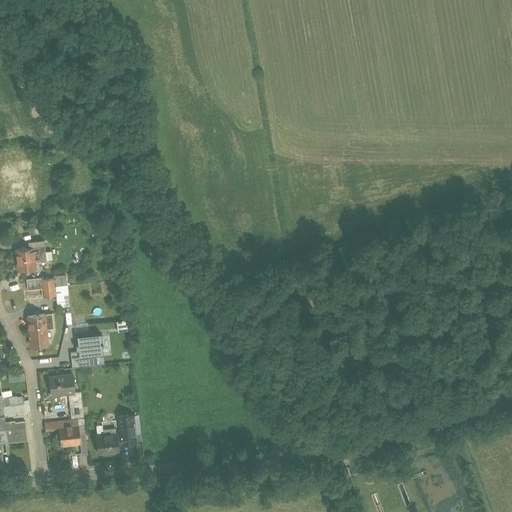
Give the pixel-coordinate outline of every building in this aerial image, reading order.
[(32,146),(0,149),(0,162),(34,159),(32,146)] [(17,170),(18,180),(29,179),(29,170),(17,170)] [(27,180),(9,182),(12,210),(30,208),(27,180)] [(29,248),(16,249),(19,270),(36,268),(35,260),(46,259),(44,240),(29,241),(29,248)] [(54,278),(41,279),(41,281),(42,288),(55,286),(54,278)] [(41,281),(27,282),(28,289),(42,288),(41,281)] [(55,286),(42,288),(43,296),(56,295),(55,286)] [(69,297),(56,299),(57,306),(69,305),(69,297)] [(52,313),(28,315),(30,334),(31,344),(48,342),(47,332),(47,328),(54,327),(52,313)] [(79,351),(79,353),(89,352),(102,351),(100,331),(77,333),(79,351)] [(89,364),(89,352),(79,353),(79,351),(71,351),(72,365),(89,364)] [(7,375),(8,381),(22,378),(22,372),(7,375)] [(73,373),(49,376),(51,395),(69,393),(75,392),(73,373)] [(81,391),(75,392),(69,393),(69,401),(82,399),(81,391)] [(82,399),(69,401),(71,417),(84,416),(82,399)] [(24,400),(16,402),(17,404),(10,405),(4,406),(5,415),(26,411),(24,400)] [(121,433),(96,435),(98,453),(119,451),(118,443),(136,442),(136,441),(133,415),(119,416),(121,433)] [(139,415),(133,415),(136,441),(142,440),(139,415)] [(84,418),(45,422),(46,429),(59,427),(61,444),(80,442),(81,442),(80,432),(86,432),(84,418)] [(25,421),(15,422),(15,421),(6,422),(8,441),(28,439),(25,421)] [(0,422),(0,462),(3,462),(0,443),(8,441),(6,422),(0,422)] [(86,432),(80,432),(81,442),(80,442),(82,455),(88,454),(86,432)] [(375,467),(361,473),(365,481),(378,476),(375,467)]
